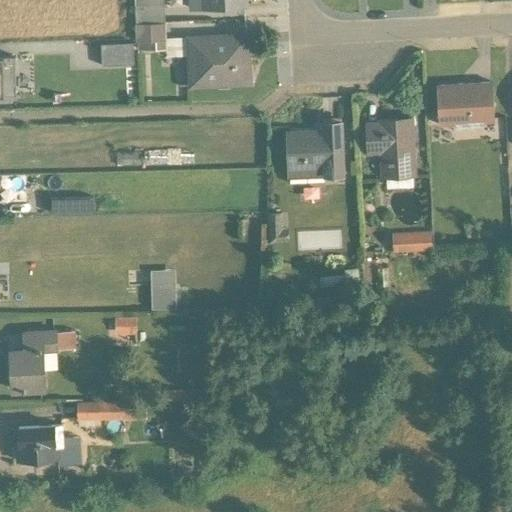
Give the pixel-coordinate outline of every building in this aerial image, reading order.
[(132,0),(134,24),(163,22),(162,0),(132,0)] [(187,0),(188,11),(247,7),(246,0),(187,0)] [(187,89),(252,86),(249,32),(184,35),(184,37),(165,38),(163,22),(134,24),(135,42),(137,42),(137,51),(165,49),(166,57),(185,56),(187,89)] [(132,43),(100,44),(101,66),(133,64),(132,43)] [(0,57),(0,97),(15,97),(14,57),(0,57)] [(435,85),(437,125),(454,124),(454,128),(483,127),(483,122),(493,121),(491,83),(435,85)] [(385,188),(412,186),(411,176),(416,176),(412,117),(376,119),(376,121),(364,122),(365,155),(378,155),(379,178),(384,178),(385,188)] [(342,120),(319,121),(319,130),(285,130),(286,179),(288,179),(289,183),(323,181),(324,179),(342,178),(342,120)] [(262,169),(230,170),(231,196),(263,195),(262,169)] [(52,196),(52,210),(95,209),(95,195),(52,196)] [(281,213),(267,213),(269,244),(289,243),(288,228),(282,228),(281,213)] [(393,251),(428,250),(428,236),(392,238),(393,251)] [(344,297),(296,300),(288,302),(288,310),(349,306),(348,296),(359,295),(357,268),(344,270),(344,274),(319,275),(319,285),(344,284),(344,297)] [(150,271),(151,309),(176,309),(175,270),(150,271)] [(135,317),(114,317),(114,334),(135,334),(135,317)] [(7,348),(10,392),(43,391),(42,370),(57,369),(56,349),(74,348),(74,331),(56,332),(56,329),(21,331),(21,348),(7,348)] [(76,402),(77,426),(95,426),(95,419),(145,418),(144,401),(76,402)] [(62,438),(61,425),(54,425),(54,423),(16,425),(16,443),(14,443),(15,462),(60,460),(60,463),(81,463),(80,437),(62,438)]
